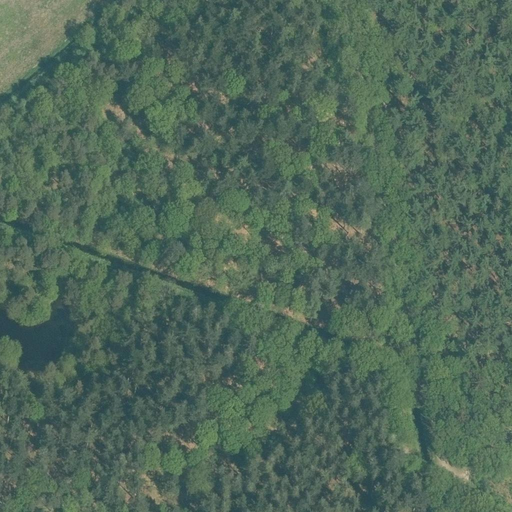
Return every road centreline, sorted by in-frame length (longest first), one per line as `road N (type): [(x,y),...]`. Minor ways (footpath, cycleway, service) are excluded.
road 1 (track): [(453,491),(343,0)]
road 2 (track): [(405,397),(378,370),(0,232)]
road 3 (track): [(0,120),(151,0)]
road 4 (track): [(446,475),(413,467),(403,439),(400,403),(427,391)]
